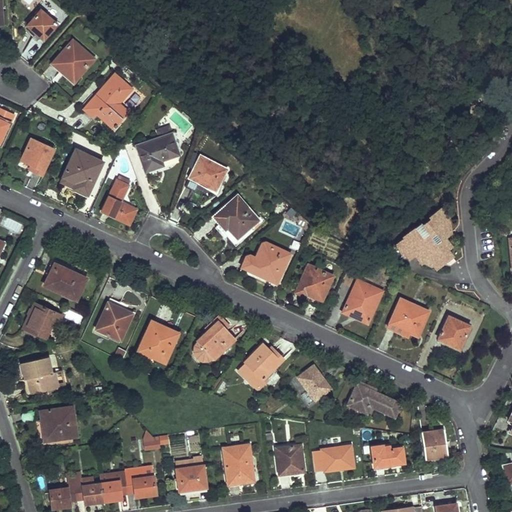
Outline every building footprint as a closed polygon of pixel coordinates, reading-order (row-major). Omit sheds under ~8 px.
[(57,25),(41,11),(28,26),(44,39),(57,25)] [(95,59),(73,41),(53,64),(75,82),(95,59)] [(132,89),(115,74),(84,109),(94,117),(97,115),(113,128),(128,111),(119,103),(132,89)] [(14,115),(0,108),(0,144),(0,145),(10,125),(14,115)] [(172,134),(138,146),(146,171),(164,165),(163,160),(180,154),(172,134)] [(54,148),(33,138),(22,160),(32,164),(30,168),(42,174),(54,148)] [(104,162),(77,149),(64,177),(77,183),(74,188),(88,194),(104,162)] [(228,170),(201,156),(190,177),(217,191),(228,170)] [(129,186),(117,180),(102,211),(129,223),(136,209),(121,202),(129,186)] [(260,220),(238,195),(213,216),(226,231),(228,229),(237,240),(260,220)] [(406,238),(397,245),(405,255),(406,253),(410,259),(415,255),(432,242),(436,246),(446,238),(451,235),(448,224),(446,222),(449,220),(442,209),(431,217),(432,219),(422,226),(421,224),(405,237),(406,238)] [(432,242),(415,255),(422,263),(425,262),(431,266),(433,264),(436,268),(453,256),(448,250),(445,247),(450,243),(446,238),(436,246),(432,242)] [(242,266),(277,282),(291,253),(267,242),(264,243),(257,257),(251,254),(247,256),(242,266)] [(85,278),(54,263),(44,285),(76,299),(85,278)] [(332,276),(308,265),(296,292),(305,296),(306,293),(321,300),(332,276)] [(382,291),(357,280),(342,311),(367,323),(382,291)] [(427,312),(401,299),(390,322),(390,323),(404,329),(410,332),(417,335),(427,312)] [(62,316),(35,303),(24,328),(46,338),(53,325),(57,327),(62,316)] [(131,314),(108,303),(95,329),(120,340),(131,314)] [(470,326),(449,316),(437,341),(445,345),(446,342),(459,348),(470,326)] [(178,333),(151,320),(137,350),(165,363),(178,333)] [(212,359),(234,338),(217,321),(196,341),(197,342),(194,346),(193,353),(197,358),(202,361),(207,361),(211,357),(212,359)] [(404,329),(390,323),(388,327),(408,336),(410,332),(404,329)] [(282,359),(265,341),(244,362),(245,363),(238,370),(257,388),(264,382),(262,379),(282,359)] [(47,356),(21,362),(28,393),(56,387),(54,372),(51,373),(47,356)] [(329,388),(313,365),(297,377),(314,400),(329,388)] [(400,403),(356,383),(346,404),(367,413),(370,406),(394,417),(400,403)] [(70,405),(39,410),(43,441),(76,435),(70,405)] [(443,429),(421,432),(425,459),(447,456),(445,438),(443,429)] [(142,448),(168,447),(168,434),(142,434),(142,448)] [(331,438),(320,439),(325,469),(338,467),(353,465),(350,445),(333,446),(331,438)] [(248,444),(222,447),(228,483),(244,481),(253,479),(248,444)] [(300,444),(276,447),(279,473),(292,472),(303,470),(300,444)] [(382,444),(371,446),(374,465),(393,463),(403,461),(401,447),(389,448),(388,446),(382,446),(382,444)] [(194,458),(175,461),(179,490),(194,488),(206,486),(202,456),(194,457),(194,458)] [(511,462),(503,465),(506,484),(511,482),(511,462)] [(152,465),(124,469),(124,471),(127,491),(134,491),(135,496),(138,495),(155,492),(152,465)] [(81,470),(72,471),(76,498),(83,497),(84,502),(88,502),(102,500),(100,481),(82,484),(81,470)] [(67,486),(49,489),(52,507),(65,506),(70,505),(69,500),(76,498),(72,471),(65,473),(67,486)] [(124,471),(99,475),(100,481),(102,500),(117,498),(121,498),(120,492),(127,491),(124,471)] [(457,511),(456,503),(436,505),(436,511),(457,511)]
